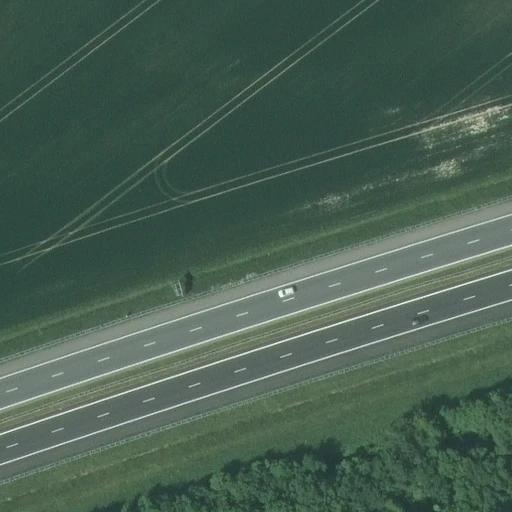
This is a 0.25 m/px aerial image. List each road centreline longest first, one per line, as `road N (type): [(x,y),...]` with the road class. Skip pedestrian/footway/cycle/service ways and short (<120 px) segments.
road 1 (motorway): [(511,233),(0,400)]
road 2 (motorway): [(0,454),(511,289)]
